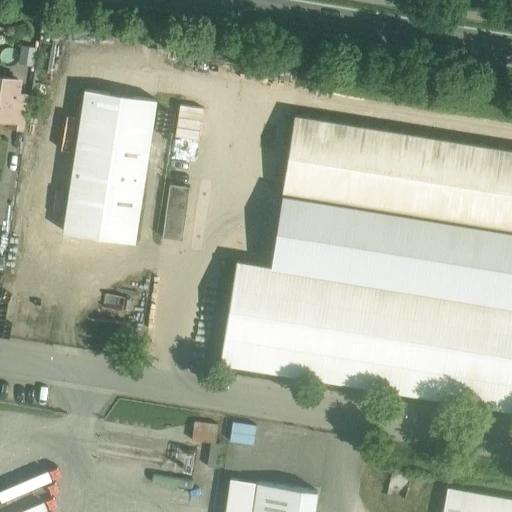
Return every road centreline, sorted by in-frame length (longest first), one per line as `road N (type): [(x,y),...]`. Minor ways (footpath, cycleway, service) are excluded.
road 1 (residential): [(0,354),(511,438)]
road 2 (secondary): [(511,50),(199,0)]
